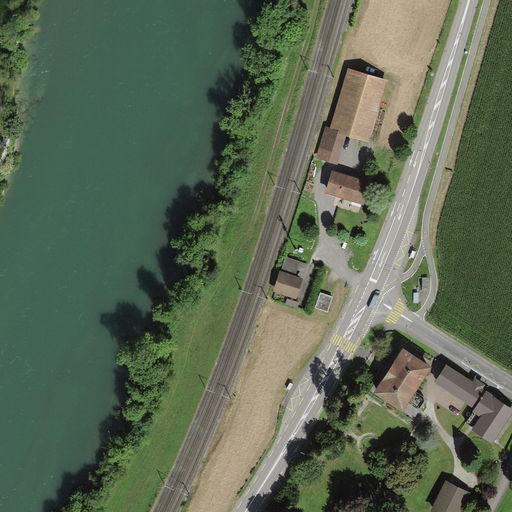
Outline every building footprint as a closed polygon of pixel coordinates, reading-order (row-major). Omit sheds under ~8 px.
[(385,78),(350,68),(333,126),(324,124),(316,152),(337,158),(345,128),(369,134),(385,78)] [(370,181),(333,169),(327,189),(364,201),(370,181)] [(297,261),(283,257),(274,287),(298,295),(303,278),(293,275),(297,261)] [(333,296),(320,291),(315,307),(327,311),(333,296)] [(297,303),(286,300),(285,306),(295,309),(297,303)] [(432,367),(403,349),(373,394),(401,412),(403,409),(414,416),(424,400),(414,394),(432,367)] [(473,383),(446,365),(434,383),(475,410),(466,422),(473,427),(472,429),(492,442),(511,412),(511,410),(481,389),(484,384),(476,378),(473,383)] [(461,511),(471,493),(446,481),(431,511),(434,511),(461,511)]
